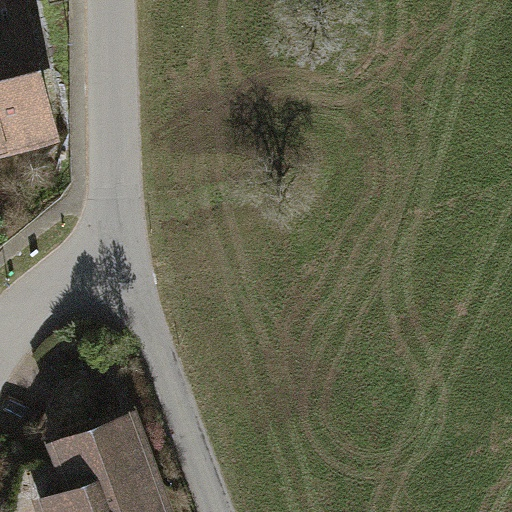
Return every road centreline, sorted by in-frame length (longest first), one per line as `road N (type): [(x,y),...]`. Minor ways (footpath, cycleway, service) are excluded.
road 1 (residential): [(213,511),(118,252)]
road 2 (residential): [(118,252),(113,0)]
road 3 (residential): [(118,252),(56,291),(4,342)]
